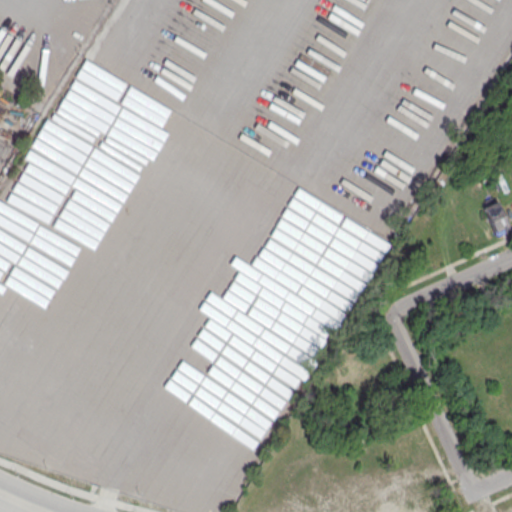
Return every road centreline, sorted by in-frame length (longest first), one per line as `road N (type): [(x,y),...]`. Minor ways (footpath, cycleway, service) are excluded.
road 1 (residential): [(471,493),(389,317)]
road 2 (residential): [(389,317),(511,256)]
